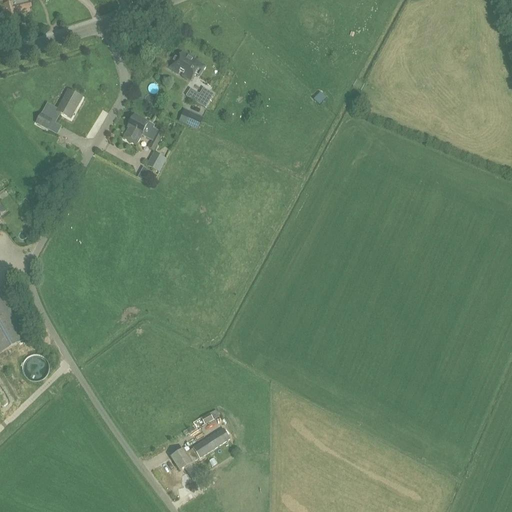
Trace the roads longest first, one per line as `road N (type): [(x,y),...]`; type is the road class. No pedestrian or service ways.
road 1 (unclassified): [(61,346),(30,271),(124,93),(105,24)]
road 2 (unclassified): [(61,346),(173,511)]
